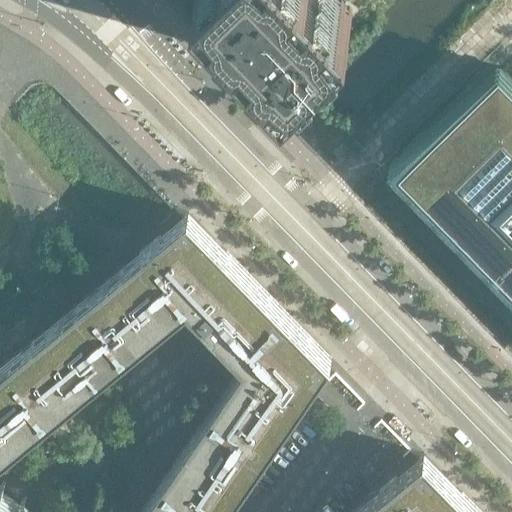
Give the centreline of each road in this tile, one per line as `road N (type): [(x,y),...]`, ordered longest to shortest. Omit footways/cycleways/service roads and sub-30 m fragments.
road 1 (tertiary): [(24,0),(140,93),(511,473)]
road 2 (tertiary): [(511,410),(117,0)]
road 3 (unknown): [(0,115),(43,231)]
